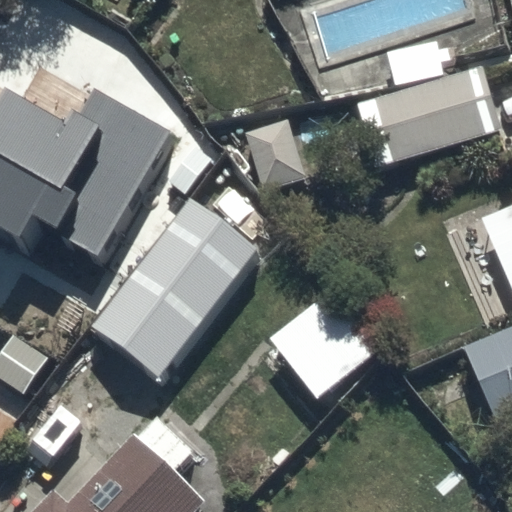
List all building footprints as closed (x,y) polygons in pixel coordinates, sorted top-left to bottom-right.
[(511,0),(491,0),(495,15),(511,12),(511,15),(511,0)] [(439,60),(390,70),(396,102),(444,92),(442,84),(456,82),(453,67),(440,70),(439,60)] [(362,115),(373,161),(386,158),(392,181),(501,156),(485,86),(362,115)] [(173,142),(100,100),(74,145),(10,108),(5,117),(0,113),(0,235),(27,251),(38,233),(100,268),(173,142)] [(289,139),(244,151),(258,204),(303,193),(289,139)] [(128,304),(39,422),(89,460),(178,342),(128,304)] [(266,356),(271,361),(320,424),(385,373),(332,305),(266,356)] [(511,427),(511,334),(466,351),(497,433),(511,427)] [(0,360),(0,385),(29,400),(49,359),(10,340),(0,360)] [(199,511),(180,494),(197,475),(160,441),(93,511),(199,511)]
